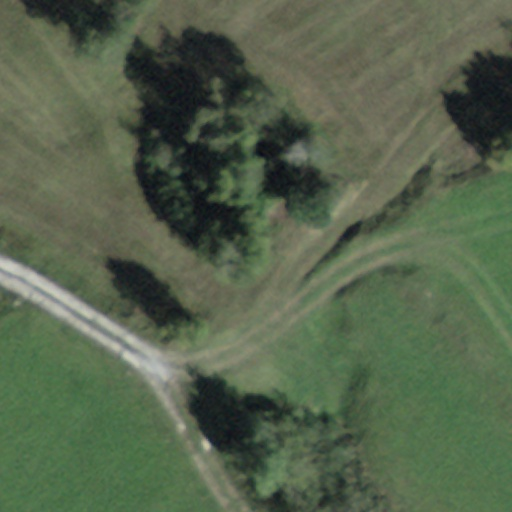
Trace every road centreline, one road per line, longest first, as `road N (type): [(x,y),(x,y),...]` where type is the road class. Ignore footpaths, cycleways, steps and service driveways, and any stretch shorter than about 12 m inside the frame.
road 1 (track): [(139,357),(259,286),(385,245)]
road 2 (track): [(139,357),(245,511)]
road 3 (track): [(0,266),(139,357)]
